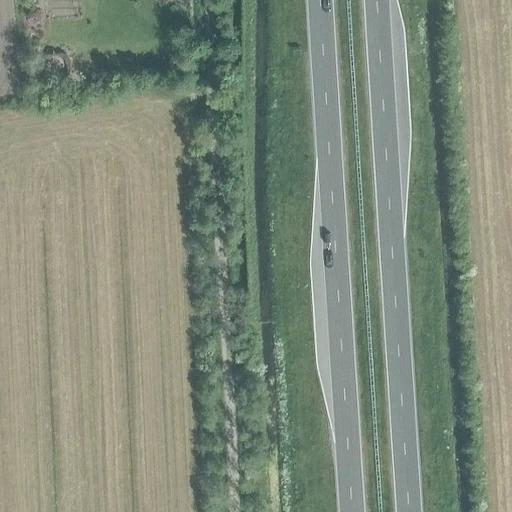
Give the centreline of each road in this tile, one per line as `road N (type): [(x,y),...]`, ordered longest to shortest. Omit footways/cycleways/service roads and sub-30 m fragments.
road 1 (trunk): [(318,0),(351,511)]
road 2 (trunk): [(408,511),(376,0)]
road 3 (track): [(232,511),(209,0)]
